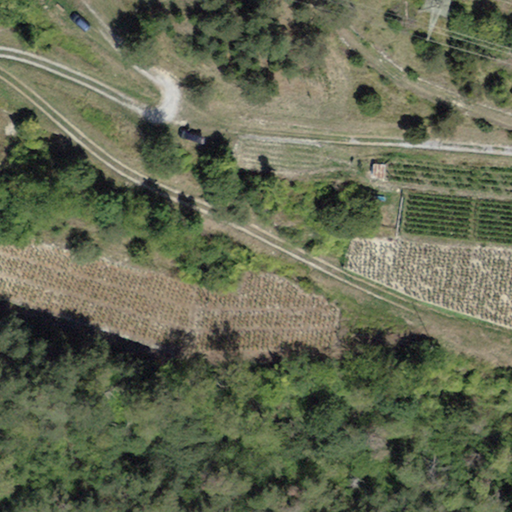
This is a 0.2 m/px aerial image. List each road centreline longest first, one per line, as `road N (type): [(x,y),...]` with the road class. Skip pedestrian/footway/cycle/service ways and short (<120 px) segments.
road 1 (track): [(0,70),(148,183),(419,312)]
road 2 (track): [(511,148),(234,130),(168,118)]
road 3 (track): [(168,118),(73,72),(0,52)]
road 4 (track): [(77,0),(172,95),(168,118)]
